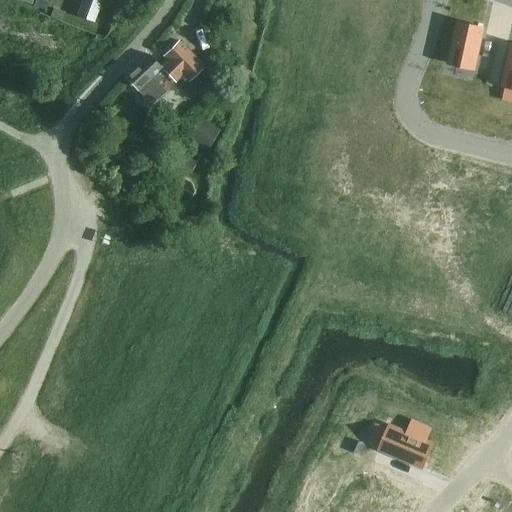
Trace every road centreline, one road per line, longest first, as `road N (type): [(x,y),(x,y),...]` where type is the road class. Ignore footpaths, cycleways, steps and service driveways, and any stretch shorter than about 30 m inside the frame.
road 1 (unclassified): [(70,216),(56,148),(176,0)]
road 2 (unclassified): [(0,444),(77,275),(81,252),(70,216)]
road 3 (unclassified): [(70,216),(0,332)]
